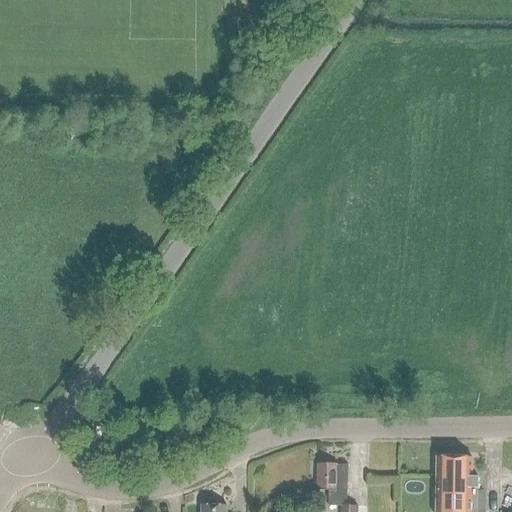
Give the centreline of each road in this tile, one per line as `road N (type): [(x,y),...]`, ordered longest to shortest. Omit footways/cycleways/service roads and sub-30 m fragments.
road 1 (tertiary): [(25,461),(356,0)]
road 2 (tertiary): [(511,424),(281,435),(130,495),(66,483),(25,461)]
